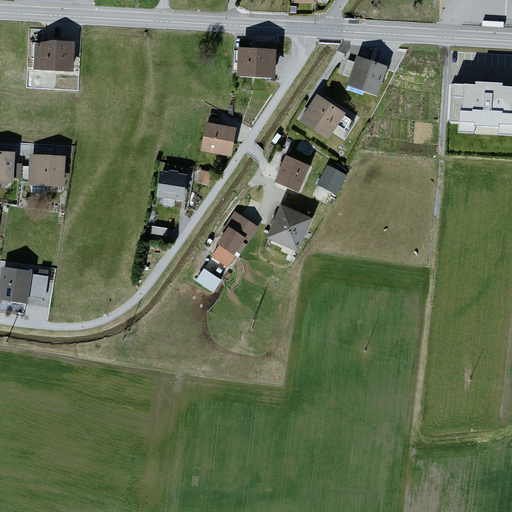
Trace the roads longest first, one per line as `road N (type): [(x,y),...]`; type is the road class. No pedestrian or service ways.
road 1 (track): [(511,428),(437,449),(414,438),(449,36)]
road 2 (residential): [(323,29),(128,305),(97,323),(0,317)]
road 3 (unclassified): [(0,11),(323,29)]
road 4 (unclassified): [(323,29),(511,40)]
